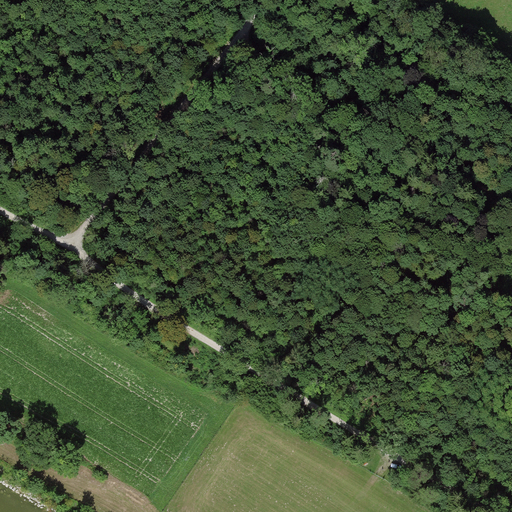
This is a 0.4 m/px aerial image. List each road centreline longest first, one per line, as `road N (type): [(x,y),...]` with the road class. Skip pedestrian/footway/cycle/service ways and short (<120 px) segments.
road 1 (track): [(0,209),(71,245),(159,312),(489,511)]
road 2 (track): [(71,245),(272,0)]
